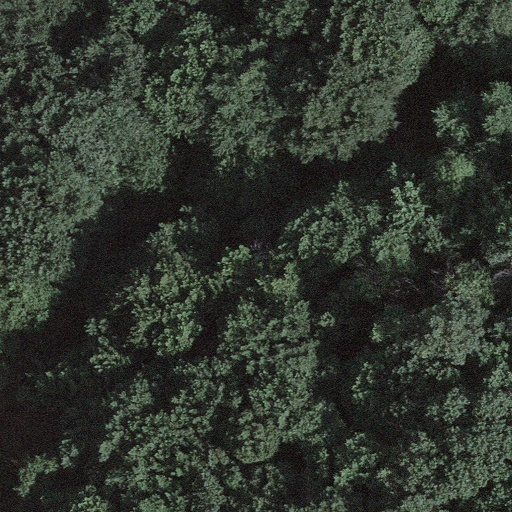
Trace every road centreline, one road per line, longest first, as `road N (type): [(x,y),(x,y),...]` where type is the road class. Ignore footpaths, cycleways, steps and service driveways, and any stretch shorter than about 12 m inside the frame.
road 1 (track): [(431,0),(60,290),(0,350)]
road 2 (track): [(511,103),(60,290)]
